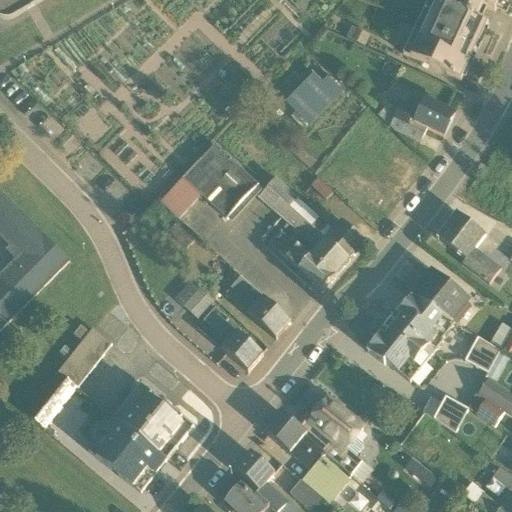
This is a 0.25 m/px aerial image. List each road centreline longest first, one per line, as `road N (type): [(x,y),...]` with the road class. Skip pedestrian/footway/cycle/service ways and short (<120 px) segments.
road 1 (residential): [(511,69),(426,209),(248,417)]
road 2 (residential): [(0,127),(85,213),(158,342),(248,417)]
road 3 (residential): [(248,417),(174,511)]
